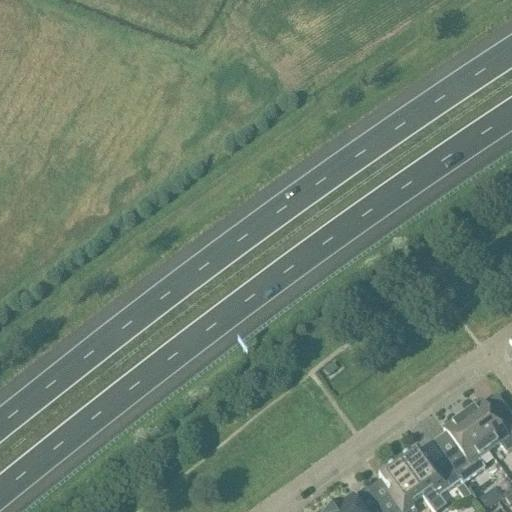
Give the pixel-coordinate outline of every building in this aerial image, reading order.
[(464,418),(490,454),(501,446),(507,456),(511,453),(511,415),(511,414),(498,424),(484,404),(464,418)] [(490,454),(464,418),(445,431),(459,451),(446,461),(462,483),(462,484),(464,487),(486,471),(480,461),(490,454)] [(418,450),(398,464),(423,499),(435,491),(440,499),(462,484),(462,483),(446,461),(443,457),(430,466),(418,450)] [(378,505),(379,506),(383,511),(416,511),(413,506),(423,499),(398,464),(379,478),(388,492),(387,496),(388,498),(378,505)] [(472,498),(464,487),(457,491),(465,503),(472,498)] [(383,511),(379,506),(370,511),(363,511),(352,497),(342,505),(341,504),(332,510),(333,511),(383,511)]
